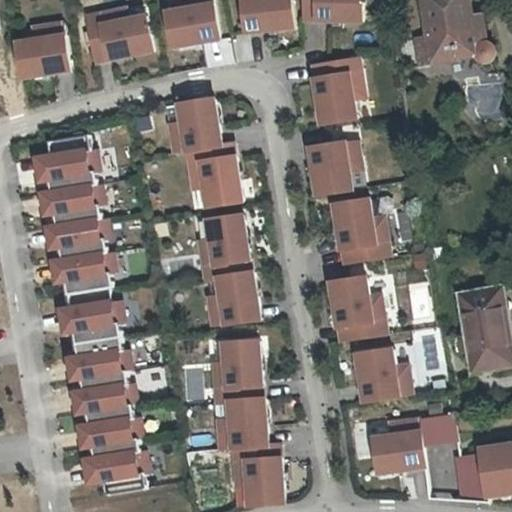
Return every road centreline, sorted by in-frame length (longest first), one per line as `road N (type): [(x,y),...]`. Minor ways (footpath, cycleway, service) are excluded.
road 1 (residential): [(0,136),(198,83),(231,77),(258,85),(270,101),(332,511)]
road 2 (residential): [(53,511),(0,195)]
